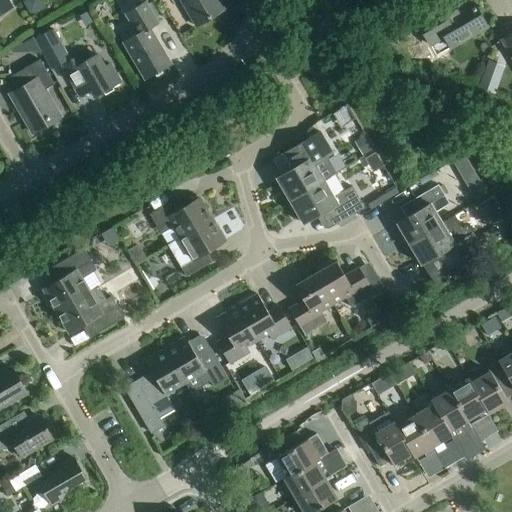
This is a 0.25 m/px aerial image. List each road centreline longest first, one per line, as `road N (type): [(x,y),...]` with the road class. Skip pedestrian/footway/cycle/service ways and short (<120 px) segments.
road 1 (residential): [(246,41),(273,55),(303,111),(292,134),(239,164),(261,252)]
road 2 (residential): [(30,177),(224,64),(246,41)]
road 3 (residential): [(261,252),(55,380)]
road 4 (residential): [(261,252),(359,227),(400,298)]
road 5 (residential): [(55,380),(131,507)]
